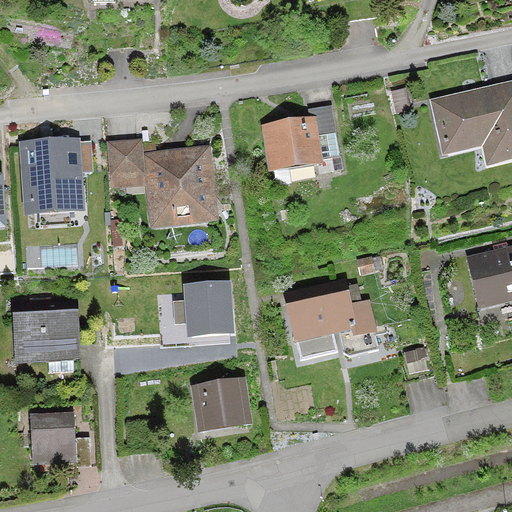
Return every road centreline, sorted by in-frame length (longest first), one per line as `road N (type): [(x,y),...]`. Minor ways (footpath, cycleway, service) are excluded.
road 1 (residential): [(0,119),(511,37)]
road 2 (residential): [(511,412),(282,469)]
road 3 (residential): [(282,469),(76,511)]
